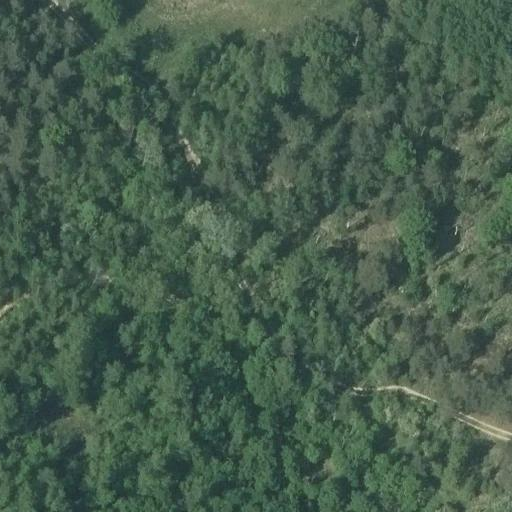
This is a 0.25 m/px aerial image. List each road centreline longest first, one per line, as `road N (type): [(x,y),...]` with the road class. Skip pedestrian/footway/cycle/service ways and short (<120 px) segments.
road 1 (track): [(253,327),(170,118),(147,87),(29,0)]
road 2 (track): [(511,440),(395,390),(362,396),(332,388),(276,355),(253,327)]
road 3 (track): [(253,327),(105,280),(52,286),(0,320)]
road 4 (track): [(147,87),(200,46),(388,0)]
